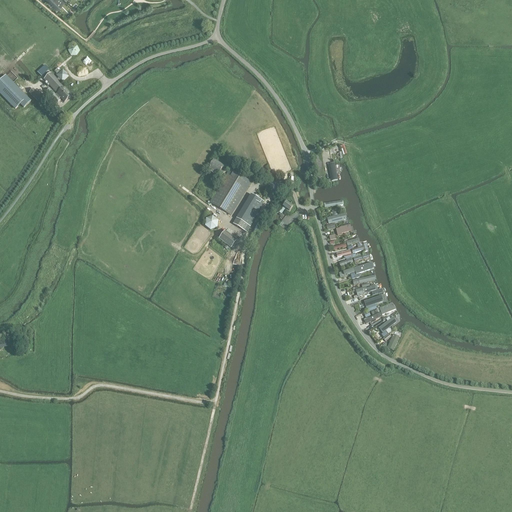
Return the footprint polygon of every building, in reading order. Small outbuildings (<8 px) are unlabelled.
[(60,0),(48,0),(56,8),(62,2),(60,0)] [(68,51),(71,56),(77,56),(80,51),(77,46),(71,46),(68,51)] [(42,76),(49,70),(45,66),(38,72),(42,76)] [(62,82),(69,77),(63,70),(56,76),(62,82)] [(56,105),(57,104),(61,101),(59,100),(61,98),(65,102),(72,96),(51,73),(44,80),(58,95),(56,96),(50,90),(46,93),(56,104),(56,105)] [(0,81),(0,93),(16,109),(20,105),(24,108),(31,102),(6,76),(0,81)] [(38,101),(42,97),(34,89),(30,93),(38,101)] [(216,173),(216,171),(221,174),(223,171),(221,170),(224,166),(214,160),(209,167),(210,167),(209,169),(210,171),(214,173),(216,173)] [(335,164),(329,165),(332,181),(338,180),(335,164)] [(231,216),(251,182),(230,169),(210,203),(231,216)] [(247,232),(264,202),(250,193),(233,224),(247,232)] [(293,207),(286,202),(283,206),(290,211),(293,207)] [(345,215),(327,219),(328,224),(346,220),(345,215)] [(205,227),(211,231),(217,229),(218,221),(213,217),(206,219),(205,227)] [(350,226),(336,230),(338,237),(342,235),(342,234),(351,231),(350,226)] [(219,239),(231,248),(237,240),(225,231),(219,239)] [(369,254),(353,259),(354,262),(363,260),(370,258),(369,254)] [(371,263),(354,268),(356,273),(356,274),(373,269),(371,263)] [(339,273),(340,278),(345,277),(345,276),(356,273),(354,268),(339,273)] [(354,286),(376,281),(375,276),(352,281),(354,286)] [(360,289),(356,291),(358,297),(362,296),(362,295),(378,290),(377,286),(361,290),(360,289)] [(382,298),(365,303),(367,308),(384,302),(382,298)] [(393,304),(379,309),(382,316),(396,311),(393,304)] [(380,313),(364,320),(366,325),(382,317),(382,316),(380,313)] [(379,329),(383,333),(397,322),(394,317),(379,329)] [(393,335),(387,348),(393,350),(399,338),(393,335)]
